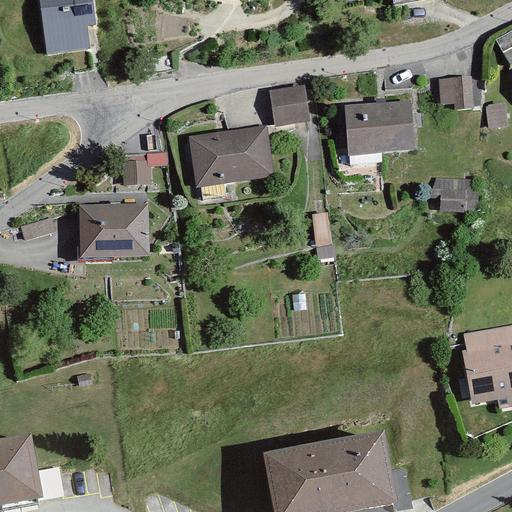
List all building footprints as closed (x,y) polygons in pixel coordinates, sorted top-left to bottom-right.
[(93,0),(38,0),(45,56),(89,51),(87,29),(96,28),(93,0)] [(511,33),(497,42),(511,70),(511,33)] [(468,77),(433,77),(433,104),(449,104),(449,110),(468,110),(468,77)] [(307,86),(269,90),(274,131),(311,128),(307,86)] [(405,99),(337,102),(340,156),(408,152),(405,99)] [(505,102),(482,103),(484,129),(507,127),(505,102)] [(260,123),(179,134),(186,190),(268,179),(260,123)] [(147,161),(122,160),(122,189),(150,189),(150,166),(166,166),(166,155),(147,155),(147,161)] [(473,184),(435,180),(433,199),(442,200),(441,213),(469,216),(473,184)] [(139,209),(68,208),(68,253),(139,254),(139,209)] [(327,218),(312,219),(315,244),(330,242),(327,218)] [(51,219),(22,225),(26,242),(55,236),(51,219)] [(511,323),(464,331),(476,401),(503,396),(504,404),(511,402),(511,323)] [(388,437),(262,459),(271,511),(392,511),(401,511),(388,437)] [(0,447),(0,511),(13,511),(43,507),(32,442),(0,447)]
